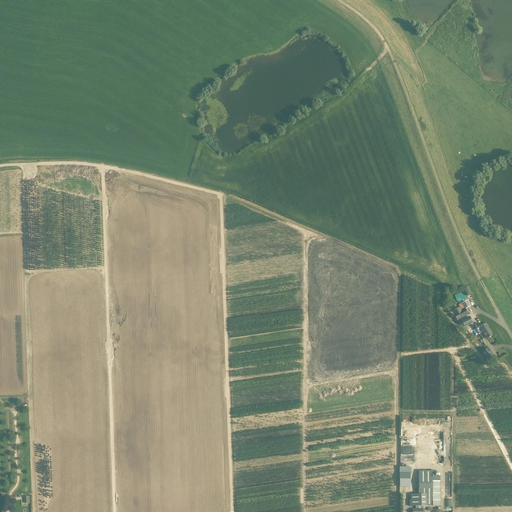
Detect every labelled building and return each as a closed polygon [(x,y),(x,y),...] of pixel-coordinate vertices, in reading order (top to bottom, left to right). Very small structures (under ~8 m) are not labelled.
[(459,304),(467,300),(468,299),(464,291),(454,295),(459,304)] [(465,316),(468,315),(465,309),(470,306),(467,300),(459,304),(458,305),(459,308),(452,311),(457,320),(465,316)] [(469,317),(461,321),(461,320),(460,321),(458,322),(460,325),(462,324),(462,325),(464,325),(465,327),(472,323),(469,317)] [(486,323),(475,329),(478,334),(482,332),(486,339),(493,335),(486,323)] [(481,352),(482,353),(487,361),(494,356),(488,347),(481,352)] [(419,489),(432,489),(432,494),(426,494),(410,494),(411,503),(410,503),(410,506),(415,506),(415,509),(412,509),(412,511),(422,511),(423,506),(426,506),(432,506),(440,506),(440,476),(432,476),(432,471),(419,470),(419,476),(418,476),(419,489)] [(410,473),(399,472),(399,487),(410,487),(410,473)]
